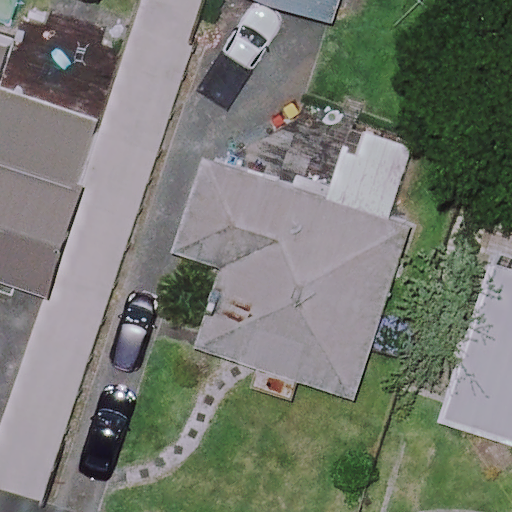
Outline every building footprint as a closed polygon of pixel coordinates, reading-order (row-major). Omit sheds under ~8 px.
[(356,0),(295,0),(352,17),(356,0)] [(115,74),(0,37),(0,270),(48,286),(115,74)] [(430,139),(212,84),(172,242),(230,257),(207,346),(367,387),(430,139)] [(511,429),(511,262),(496,258),(447,408),(511,429)] [(0,397),(20,337),(0,331),(0,397)]
